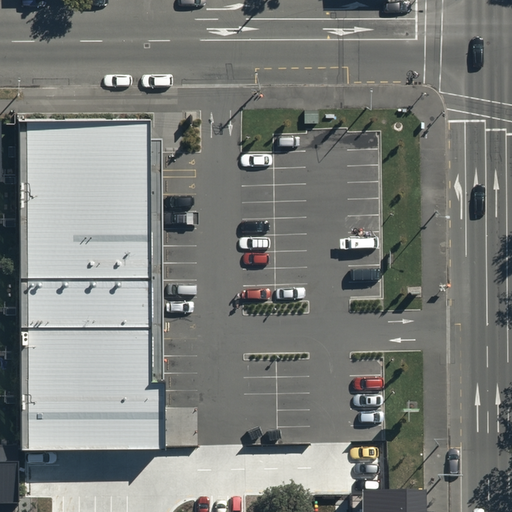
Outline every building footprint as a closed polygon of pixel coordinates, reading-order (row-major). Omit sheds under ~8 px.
[(17,287),(148,287),(148,251),(147,140),(147,129),(16,130),(17,287)] [(18,336),(148,335),(148,311),(148,287),(17,287),(18,336)] [(165,408),(165,395),(148,395),(148,360),(148,335),(18,336),(18,446),(165,445),(165,428),(165,408)] [(0,505),(18,505),(18,446),(0,446),(0,505)] [(353,511),(411,511),(412,492),(353,492),(353,511)]
